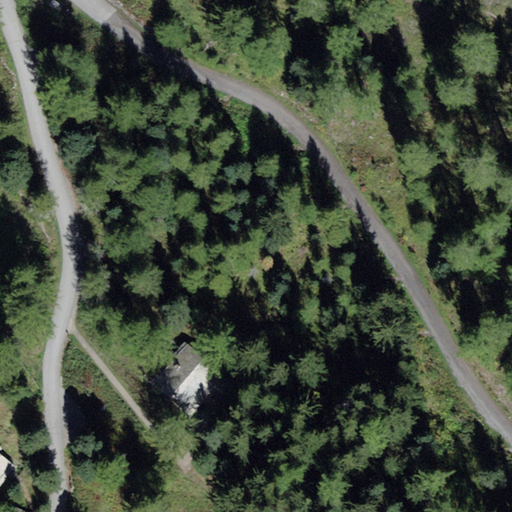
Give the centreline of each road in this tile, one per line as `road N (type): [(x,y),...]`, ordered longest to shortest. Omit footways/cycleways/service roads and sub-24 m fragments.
road 1 (track): [(87,0),(187,69),(294,121),(324,151),(511,432)]
road 2 (residential): [(3,0),(57,144),(77,228),(74,290),(54,374),(58,511)]
